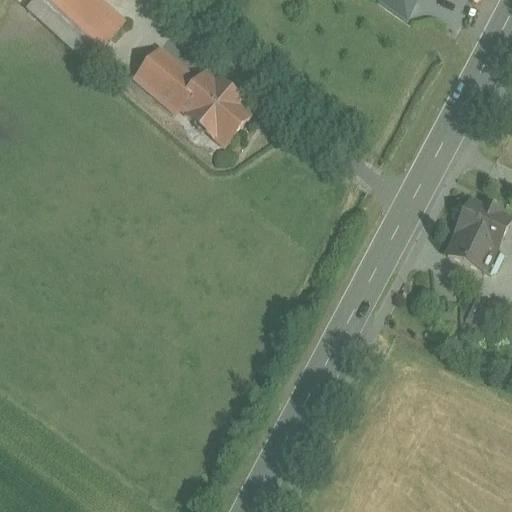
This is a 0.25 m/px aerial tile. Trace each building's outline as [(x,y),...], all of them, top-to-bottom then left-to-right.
[(124,28),(93,0),(38,0),(28,11),(90,67),(124,28)] [(419,0),(380,0),(378,6),(407,26),(419,0)] [(180,73),(161,56),(138,83),(139,84),(140,84),(159,100),(180,73)] [(219,89),(208,79),(207,78),(206,79),(206,80),(199,88),(180,73),(159,100),(176,115),(177,116),(182,111),(192,120),(191,122),(192,123),(193,122),(212,139),(213,140),(214,139),(225,148),(226,150),(227,148),(252,119),(253,118),(252,116),(251,117),(241,108),(242,106),(241,105),(240,105),(221,89),(221,88),(220,87),(219,89)] [(484,211),(474,206),(474,205),(472,204),(471,206),(472,207),(458,236),(457,237),(459,238),(450,258),(449,257),(448,259),(450,260),(483,275),(483,276),(485,277),(486,275),(495,256),(497,257),(498,255),(497,254),(511,225),(511,224),(511,223),(510,223),(500,218),(501,216),(485,208),(484,211)] [(500,312),(486,306),(479,320),(494,327),(500,312)]
